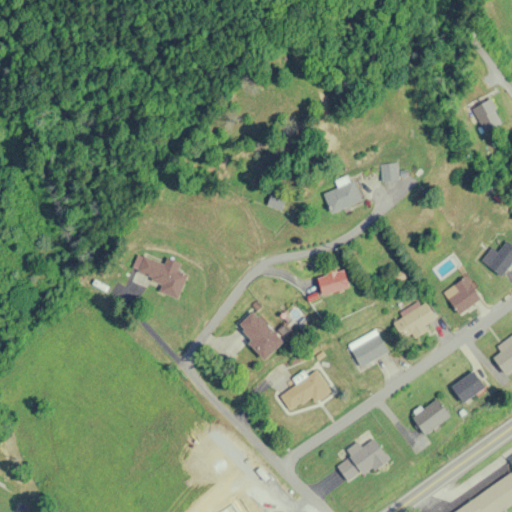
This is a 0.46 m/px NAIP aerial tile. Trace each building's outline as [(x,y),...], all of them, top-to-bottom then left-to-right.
[(484,132),(502,122),(488,98),(470,108),(484,132)] [(399,179),(399,163),(382,163),(382,179),(399,179)] [(362,202),(353,173),(335,178),(338,188),(325,192),(331,212),(362,202)] [(491,247),(480,261),(500,277),(511,260),(511,245),(505,240),(497,251),(491,247)] [(179,298),(189,274),(179,270),(182,262),(167,256),(164,263),(139,253),(132,271),(165,283),(162,292),(179,298)] [(351,287),(345,269),(319,277),(325,296),(351,287)] [(458,313),(479,299),(465,278),(444,291),(458,313)] [(439,322),(425,299),(393,320),(407,342),(439,322)] [(269,358),(286,341),(254,310),(237,326),(269,358)] [(390,350),(375,329),(348,347),(363,368),(390,350)] [(498,351),(490,358),(504,375),(511,368),(511,335),(511,334),(495,347),(498,351)] [(318,403),(333,392),(318,369),(281,394),(292,410),(314,396),(318,403)] [(461,403),(483,389),(473,372),(450,385),(461,403)] [(453,414),(440,395),(414,413),(427,432),(453,414)] [(389,454),(376,436),(363,445),(359,439),(348,447),(353,453),(338,464),(351,482),(389,454)] [(511,474),(448,511),(497,511),(511,503),(511,474)] [(277,497),(270,490),(261,499),(274,511),(281,511),(297,496),(288,487),(277,497)]
